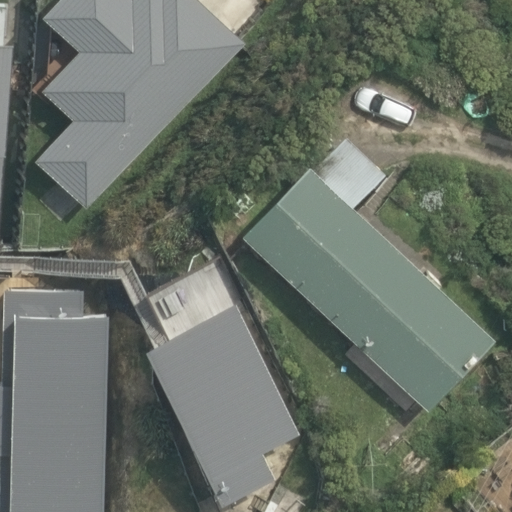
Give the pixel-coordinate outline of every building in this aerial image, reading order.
[(0,0),(0,222),(4,148),(8,148),(14,34),(5,34),(8,1),(0,0)] [(37,153),(87,206),(247,39),(210,0),(51,0),(45,6),(83,43),(44,81),(75,114),(37,153)] [(313,158),(244,230),(430,407),(501,332),(359,202),(389,171),(349,135),(320,163),(313,158)] [(104,511),(108,310),(82,309),(83,286),(10,283),(11,272),(0,271),(0,511),(104,511)] [(302,428),(238,298),(148,340),(224,499),(276,472),(264,447),(302,428)]
